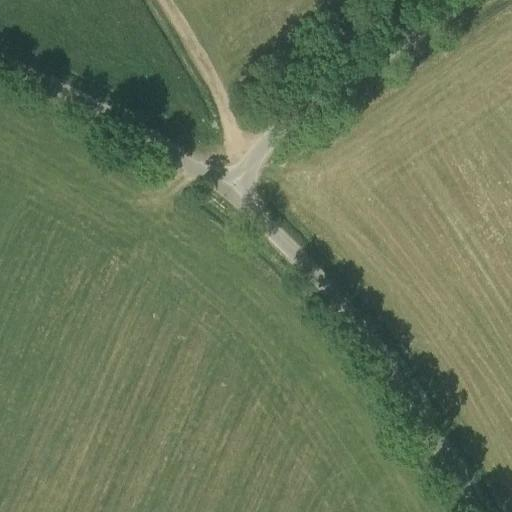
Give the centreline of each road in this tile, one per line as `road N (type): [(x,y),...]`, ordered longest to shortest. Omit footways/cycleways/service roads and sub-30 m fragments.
road 1 (unclassified): [(478,511),(328,288),(231,193)]
road 2 (unclassified): [(231,193),(275,130),(462,0)]
road 3 (unclassified): [(231,193),(139,131),(0,61)]
